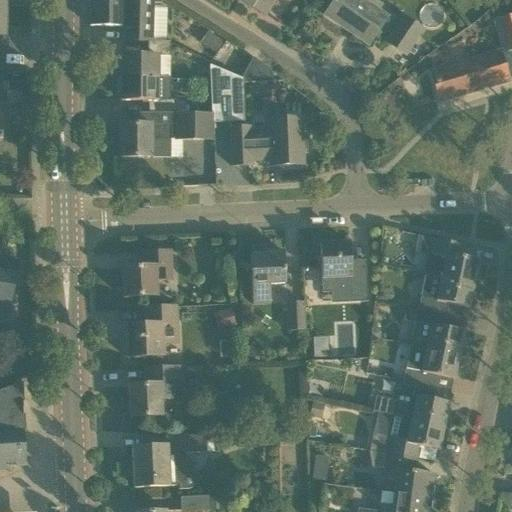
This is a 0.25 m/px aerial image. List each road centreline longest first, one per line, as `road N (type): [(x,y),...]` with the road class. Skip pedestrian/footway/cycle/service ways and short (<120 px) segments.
road 1 (residential): [(464,511),(498,313),(506,206)]
road 2 (residential): [(62,218),(358,207)]
road 3 (tertiary): [(75,511),(62,218)]
road 4 (residential): [(358,207),(352,122),(335,94),(188,0)]
road 5 (tertiary): [(62,218),(63,0)]
road 6 (residential): [(358,207),(506,206)]
